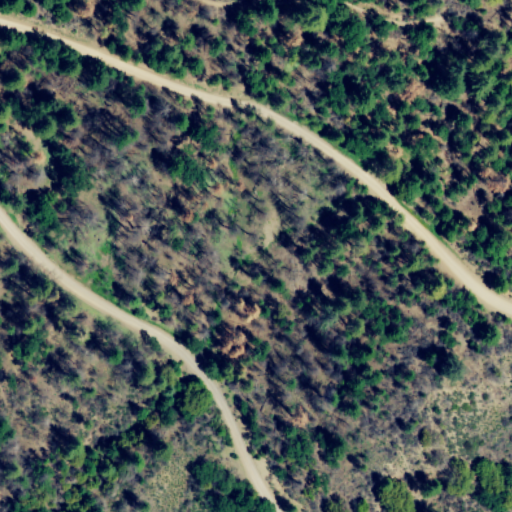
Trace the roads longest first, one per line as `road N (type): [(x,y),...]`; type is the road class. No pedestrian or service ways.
road 1 (tertiary): [(0,13),(94,44),(154,78),(255,105),(302,127),(468,278),(511,307)]
road 2 (residential): [(284,511),(183,355),(55,267),(0,212)]
